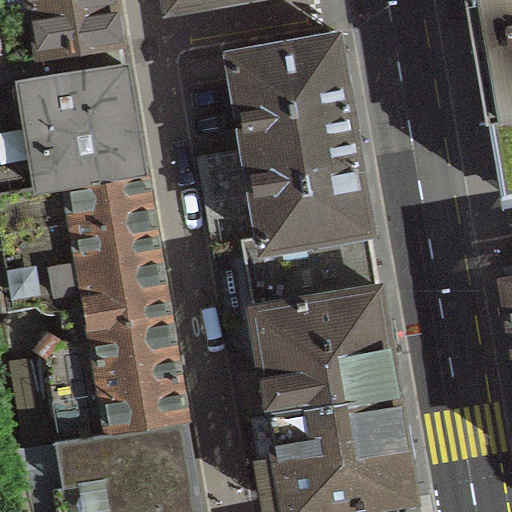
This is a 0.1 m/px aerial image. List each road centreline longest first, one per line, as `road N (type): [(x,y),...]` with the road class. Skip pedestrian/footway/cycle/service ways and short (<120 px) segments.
road 1 (primary): [(475,511),(392,0)]
road 2 (residential): [(158,38),(241,511)]
road 3 (residential): [(158,38),(350,0)]
